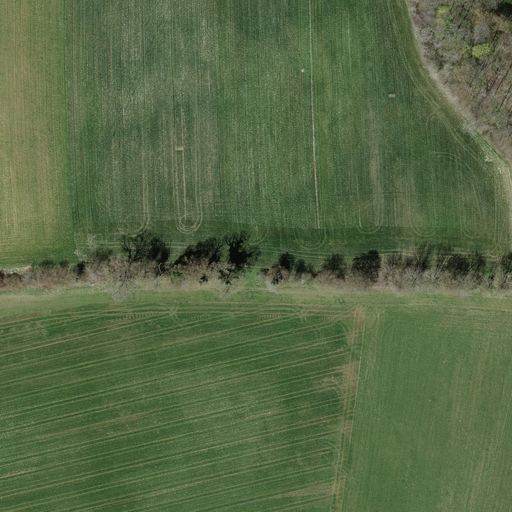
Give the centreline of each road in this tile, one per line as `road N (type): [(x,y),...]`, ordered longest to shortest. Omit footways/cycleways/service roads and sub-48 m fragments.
road 1 (track): [(511,269),(144,255),(0,266)]
road 2 (track): [(434,0),(511,153)]
